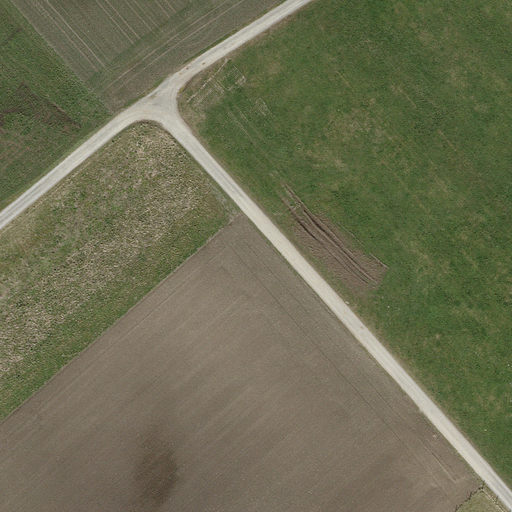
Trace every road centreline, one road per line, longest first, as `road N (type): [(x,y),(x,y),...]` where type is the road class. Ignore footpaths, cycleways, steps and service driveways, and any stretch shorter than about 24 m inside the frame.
road 1 (track): [(155,98),(511,501)]
road 2 (track): [(155,98),(0,224)]
road 3 (track): [(305,0),(155,98)]
